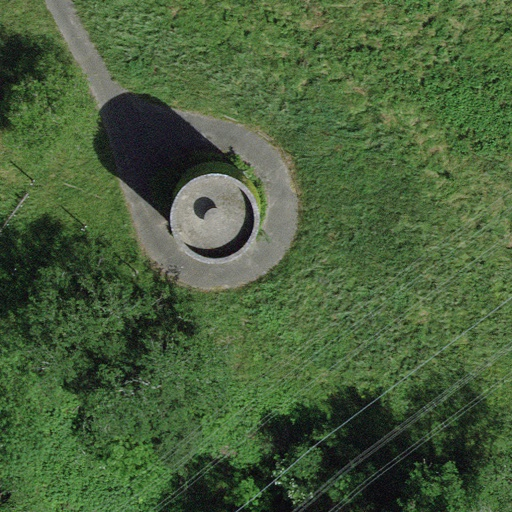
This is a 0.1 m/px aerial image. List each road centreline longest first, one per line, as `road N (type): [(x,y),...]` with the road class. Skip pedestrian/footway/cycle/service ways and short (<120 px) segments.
road 1 (unclassified): [(216,134),(268,159),(281,188),(281,234),(268,257),(246,272),(188,273),(165,255),(143,201),(151,155)]
road 2 (unclassified): [(151,155),(61,0)]
